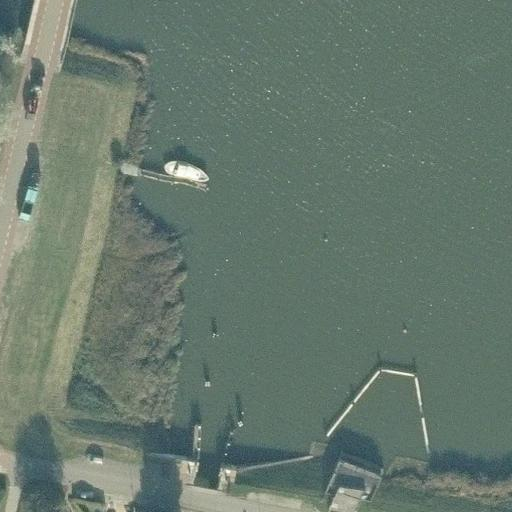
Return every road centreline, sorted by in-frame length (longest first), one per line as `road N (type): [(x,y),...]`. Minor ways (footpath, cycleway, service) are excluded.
road 1 (tertiary): [(266,511),(0,461)]
road 2 (tertiary): [(0,244),(54,0)]
